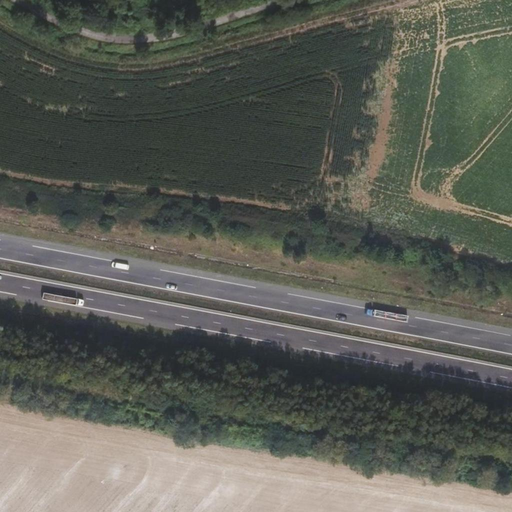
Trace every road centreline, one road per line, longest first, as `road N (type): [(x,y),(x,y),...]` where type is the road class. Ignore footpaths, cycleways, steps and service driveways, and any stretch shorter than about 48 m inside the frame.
road 1 (trunk): [(0,282),(511,377)]
road 2 (trunk): [(511,345),(0,250)]
road 3 (track): [(297,0),(180,32),(132,36),(76,30),(19,0)]
